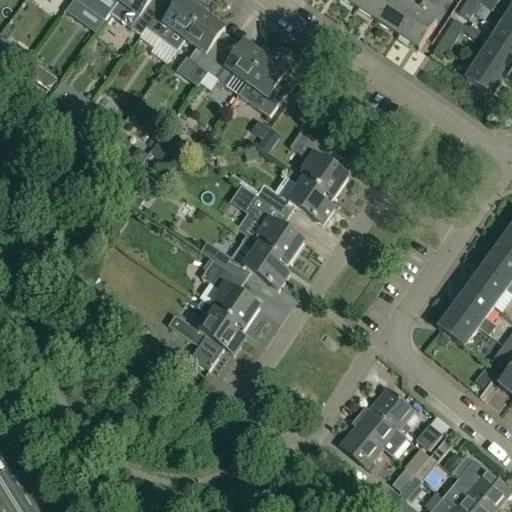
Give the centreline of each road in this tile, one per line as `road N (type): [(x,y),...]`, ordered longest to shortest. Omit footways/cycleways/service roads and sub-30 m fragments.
road 1 (residential): [(380,341),(303,450),(249,420),(242,407),(375,207),(400,199),(454,238)]
road 2 (residential): [(509,162),(270,0)]
road 3 (residential): [(511,449),(380,341)]
road 4 (residential): [(380,341),(454,238)]
